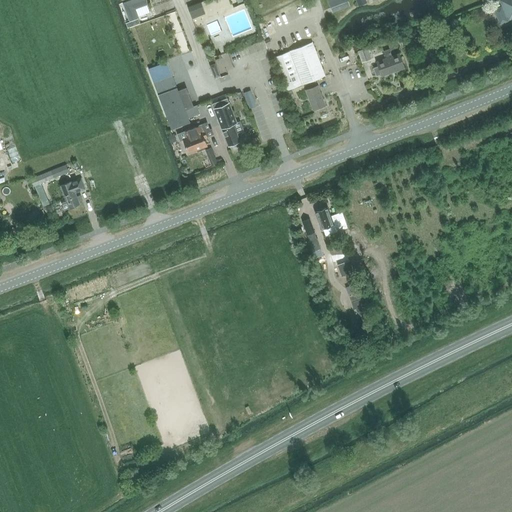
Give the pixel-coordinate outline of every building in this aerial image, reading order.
[(130,0),(123,3),(129,20),(138,16),(136,9),(148,5),(146,0),(130,0)] [(327,0),(332,11),(349,4),(347,0),(327,0)] [(511,0),(499,0),(508,21),(511,19),(511,0)] [(201,2),(188,7),(191,15),(204,10),(201,2)] [(418,37),(407,41),(409,49),(421,45),(418,37)] [(274,56),(287,90),(324,76),(312,42),(274,56)] [(368,48),(358,51),(362,62),(369,60),(368,57),(370,56),(368,48)] [(378,66),(374,68),(377,76),(381,74),(382,76),(390,73),(390,72),(404,66),(400,54),(392,56),(390,49),(384,52),(387,58),(377,62),(378,66)] [(192,52),(182,56),(187,69),(196,65),(192,52)] [(167,61),(149,68),(154,81),(172,75),(167,61)] [(172,75),(154,81),(171,129),(190,122),(189,117),(200,113),(197,105),(194,106),(193,105),(186,87),(178,90),(172,75)] [(315,80),(304,84),(313,109),(325,105),(315,80)] [(291,90),(283,93),(286,102),(294,98),(291,90)] [(236,122),(227,97),(213,102),(212,103),(228,145),(239,141),(237,134),(244,132),(240,121),(236,122)] [(188,138),(183,139),(188,151),(196,148),(195,147),(205,143),(203,137),(206,137),(214,134),(212,128),(210,129),(207,122),(203,124),(185,130),(185,131),(188,138)] [(170,135),(168,136),(171,143),(177,140),(174,133),(170,135)] [(66,165),(52,170),(55,178),(69,172),(66,165)] [(41,175),(32,178),(35,186),(44,182),(41,175)] [(85,189),(81,178),(72,181),(71,181),(60,185),(69,209),(80,204),(76,193),(85,189)] [(317,211),(315,212),(321,229),(323,228),(326,236),(348,228),(342,211),(331,216),(328,207),(322,209),(321,208),(317,209),(317,211)] [(307,234),(310,242),(317,239),(314,232),(309,219),(303,221),(307,234)] [(317,239),(310,242),(308,243),(312,252),(320,249),(317,239)] [(368,295),(365,287),(348,294),(351,302),(353,309),(358,308),(366,331),(375,328),(367,305),(371,304),(368,295)]
